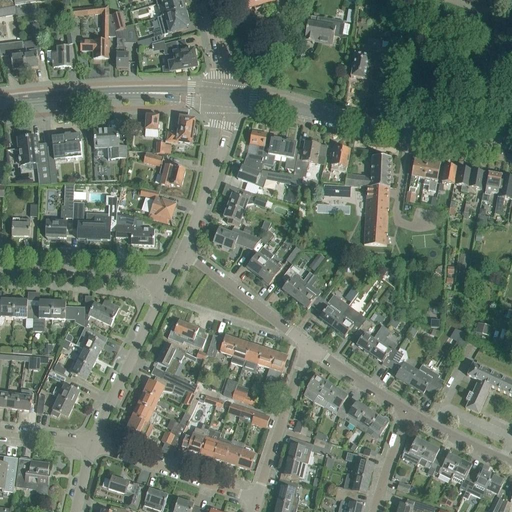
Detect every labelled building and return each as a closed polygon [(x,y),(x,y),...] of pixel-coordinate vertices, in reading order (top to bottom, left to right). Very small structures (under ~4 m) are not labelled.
[(0,0),(0,9),(4,9),(15,7),(36,3),(57,0),(0,0)] [(185,11),(182,0),(175,0),(157,5),(160,18),(185,11)] [(277,0),(243,0),(246,10),(254,8),(255,11),(270,7),(269,3),(278,1),(277,0)] [(37,14),(36,3),(15,7),(17,18),(37,14)] [(188,21),(185,11),(160,18),(163,29),(153,32),(154,38),(150,40),(152,46),(162,43),(161,37),(171,34),(186,30),(185,26),(189,26),(187,21),(188,21)] [(126,30),(122,14),(111,17),(115,33),(124,30),(126,30)] [(115,33),(111,17),(109,16),(109,15),(102,16),(102,42),(81,42),(81,52),(94,52),(93,60),(109,60),(109,42),(109,38),(116,38),(115,33)] [(334,37),(342,38),(342,39),(343,36),(349,37),(351,26),(344,25),(345,24),(336,22),(336,21),(311,17),(310,20),(309,20),(305,42),(333,46),(334,37)] [(128,70),(129,54),(124,54),(124,30),(115,33),(116,38),(117,40),(117,70),(128,70)] [(67,34),(68,45),(75,44),(74,33),(67,34)] [(184,41),(166,46),(168,56),(174,55),(176,63),(169,64),(170,67),(163,69),(164,73),(174,73),(182,71),(183,72),(190,71),(191,72),(192,73),(194,73),(196,73),(197,72),(197,70),(195,59),(197,58),(196,51),(194,52),(194,51),(191,51),(190,51),(190,50),(188,51),(188,52),(186,52),(184,41)] [(39,68),(38,59),(40,56),(39,42),(33,43),(22,44),(23,53),(25,70),(39,68)] [(398,44),(389,42),(386,57),(365,53),(364,55),(355,54),(351,78),(367,81),(369,64),(395,68),(395,70),(396,70),(396,68),(396,67),(397,59),(396,58),(398,44)] [(25,70),(23,53),(14,55),(12,46),(0,47),(0,50),(2,58),(9,57),(9,56),(11,55),(13,71),(25,70)] [(71,68),(71,58),(70,48),(58,49),(58,55),(53,55),(53,53),(47,53),(47,63),(52,63),(52,65),(54,65),(54,69),(71,68)] [(387,84),(385,99),(394,100),(396,85),(387,84)] [(147,116),(146,126),(145,131),(158,132),(159,117),(147,116)] [(191,145),(195,121),(181,118),(179,135),(169,133),(168,141),(191,145)] [(109,160),(127,159),(127,147),(119,147),(118,131),(108,131),(108,129),(98,129),(98,132),(94,132),(95,150),(108,149),(108,161),(109,161),(109,160)] [(264,165),(267,146),(265,146),(267,136),(253,133),(250,145),(258,146),(256,156),(247,155),(245,161),(245,162),(246,162),(244,169),(259,174),(260,175),(261,173),(263,165),(264,165)] [(65,156),(71,155),(72,159),(81,158),(80,145),(81,145),(81,142),(82,141),(82,139),(80,139),(80,135),(71,136),(70,135),(65,135),(65,137),(61,137),(62,147),(52,148),(53,161),(65,160),(65,156)] [(40,186),(51,185),(52,186),(50,174),(48,155),(47,145),(37,146),(36,138),(18,140),(21,161),(19,161),(19,163),(21,164),(21,168),(38,166),(40,186)] [(281,158),(284,141),(276,139),(275,142),(271,141),(270,147),(267,146),(264,165),(267,165),(266,166),(274,167),(275,157),(281,158)] [(293,143),(284,141),(281,158),(286,159),(285,169),(292,170),(291,176),(294,177),(297,161),(294,160),(296,146),(292,145),(293,143)] [(305,143),(304,151),(299,150),(297,161),(294,177),(306,179),(308,164),(324,166),(328,147),(305,143)] [(331,154),(330,158),(333,158),(331,171),(346,174),(351,151),(335,148),(334,155),(331,154)] [(143,164),(154,167),(161,169),(162,165),(164,159),(146,154),(143,164)] [(372,158),(371,178),(355,176),(347,175),(346,186),(355,187),(361,188),(361,187),(368,188),(390,189),(391,159),(372,158)] [(424,180),(428,163),(415,161),(410,189),(417,190),(419,179),(424,180)] [(440,165),(428,163),(424,180),(430,181),(428,192),(435,193),(439,175),(440,165)] [(186,171),(176,168),(162,165),(161,169),(159,175),(163,176),(161,186),(170,188),(170,186),(181,189),(186,171)] [(445,166),(443,176),(442,183),(454,185),(457,168),(445,166)] [(262,172),(261,173),(260,175),(259,174),(244,169),(242,168),(238,180),(263,190),(266,182),(302,188),(303,179),(262,172)] [(468,194),(472,171),(459,169),(456,186),(461,187),(460,192),(468,194)] [(485,174),(472,171),(468,194),(475,195),(476,190),(482,191),(485,174)] [(331,175),(323,173),(322,181),(330,182),(331,175)] [(499,195),(503,177),(489,174),(485,195),(483,194),(482,201),(490,203),(491,194),(498,195),(499,195)] [(511,178),(503,177),(499,195),(498,195),(495,215),(502,216),(505,199),(511,200),(511,178)] [(324,186),(323,196),(349,197),(350,187),(324,186)] [(388,223),(390,189),(368,188),(366,222),(388,223)] [(158,200),(159,194),(142,190),(141,196),(155,199),(156,199),(158,200)] [(265,210),(268,200),(264,199),(252,195),(251,197),(239,193),(237,197),(232,195),(228,207),(245,213),(248,206),(254,205),(265,210)] [(414,204),(415,194),(408,193),(406,203),(414,204)] [(73,219),(74,203),(74,197),(68,196),(67,207),(62,207),(61,213),(66,214),(66,219),(73,219)] [(79,224),(78,230),(78,240),(87,240),(87,242),(101,243),(101,241),(110,241),(111,229),(116,229),(117,225),(117,214),(118,199),(108,199),(108,205),(111,205),(110,218),(87,217),(87,224),(79,224)] [(163,201),(158,200),(156,199),(155,199),(149,219),(167,225),(169,221),(171,221),(176,206),(163,202),(163,201)] [(31,206),(31,218),(38,218),(39,206),(31,206)] [(239,229),(245,213),(228,207),(224,218),(229,220),(227,224),(239,229)] [(67,223),(66,223),(66,219),(66,214),(61,213),(61,223),(47,222),(46,239),(66,240),(67,223)] [(155,231),(137,230),(137,219),(117,214),(117,225),(116,229),(116,239),(117,239),(117,238),(132,238),(131,246),(154,247),(155,231)] [(30,238),(30,228),(31,220),(13,219),(12,237),(30,238)] [(340,234),(359,237),(360,225),(342,222),(340,234)] [(386,255),(388,223),(366,222),(364,254),(386,255)] [(246,227),(243,233),(250,236),(252,230),(246,227)] [(266,246),(276,232),(271,228),(268,232),(261,242),(266,246)] [(250,236),(243,233),(234,229),(233,229),(231,235),(220,231),(220,230),(219,230),(214,243),(215,243),(219,245),(222,247),(222,249),(229,251),(230,250),(233,251),(238,238),(246,241),(244,247),(253,251),(261,240),(250,236)] [(259,276),(269,264),(272,259),(274,256),(263,248),(247,269),(252,272),(253,271),(259,276)] [(302,252),(297,248),(287,261),(292,265),(302,252)] [(458,268),(466,270),(469,256),(461,255),(458,268)] [(279,263),(279,264),(272,259),(269,264),(259,276),(265,281),(265,282),(269,285),(284,267),(279,263)] [(295,301),(313,276),(310,274),(304,282),(301,280),(301,278),(297,275),(295,275),(295,273),(290,269),(282,280),(288,284),(282,291),(295,301)] [(317,310),(324,301),(320,298),(321,297),(321,295),(311,287),(317,279),(313,276),(295,301),(308,310),(311,306),(317,310)] [(332,329),(348,307),(334,296),(329,304),(324,301),(317,310),(323,315),(319,319),(332,329)] [(14,319),(14,301),(1,300),(1,305),(0,305),(0,326),(1,327),(6,318),(14,319)] [(28,301),(14,301),(14,319),(26,319),(26,320),(33,320),(33,307),(27,306),(28,301)] [(52,320),(53,302),(40,302),(39,307),(33,307),(33,320),(33,332),(45,333),(45,320),(52,320)] [(84,320),(85,309),(66,308),(66,303),(53,302),(52,320),(75,321),(75,324),(84,328),(84,320)] [(119,309),(108,304),(106,309),(94,304),(92,309),(85,309),(84,320),(88,322),(91,317),(111,327),(119,309)] [(395,309),(388,305),(384,312),(391,315),(395,309)] [(366,320),(348,307),(332,329),(345,338),(349,333),(354,337),(362,325),(365,321),(366,321),(366,320)] [(439,320),(431,320),(430,327),(439,328),(439,320)] [(370,355),(387,330),(382,327),(373,339),(365,333),(371,325),(366,321),(365,321),(362,325),(354,337),(360,341),(357,346),(370,355)] [(179,322),(174,334),(172,340),(179,343),(181,343),(183,343),(184,342),(186,338),(200,344),(201,339),(196,337),(199,330),(179,322)] [(490,336),(492,327),(478,324),(476,333),(490,336)] [(511,327),(509,327),(503,350),(511,352),(511,327)] [(108,339),(89,330),(85,329),(86,330),(83,336),(88,338),(82,350),(98,357),(104,344),(103,344),(106,339),(107,340),(108,339)] [(389,367),(398,354),(395,352),(398,348),(386,340),(390,333),(387,330),(370,355),(383,364),(389,367)] [(412,330),(408,336),(414,339),(418,332),(412,330)] [(463,334),(461,340),(456,349),(462,353),(468,342),(467,336),(463,334)] [(218,352),(222,339),(214,336),(207,357),(215,360),(218,352)] [(233,357),(238,341),(226,337),(220,353),(225,355),(225,357),(229,359),(231,357),(233,357)] [(504,342),(493,339),(491,346),(502,349),(504,342)] [(245,361),(251,345),(238,341),(233,357),(231,364),(243,368),(243,367),(245,361)] [(65,342),(62,348),(67,351),(70,344),(65,342)] [(258,365),(263,349),(251,345),(245,361),(243,367),(256,371),(258,365)] [(178,349),(177,351),(167,346),(158,365),(168,369),(166,374),(165,373),(161,380),(174,386),(176,387),(189,393),(194,396),(198,387),(191,384),(190,383),(190,384),(174,376),(183,357),(195,363),(197,359),(178,349)] [(269,369),(275,353),(263,349),(258,365),(269,369)] [(92,369),(98,357),(82,350),(76,362),(92,369)] [(204,362),(207,356),(199,352),(196,358),(204,362)] [(288,358),(275,353),(269,369),(266,379),(279,383),(288,358)] [(419,372),(405,364),(405,365),(401,363),(404,358),(398,354),(389,367),(389,368),(399,374),(396,379),(410,387),(419,372)] [(40,359),(30,358),(29,371),(39,372),(40,359)] [(86,382),(92,369),(76,362),(70,374),(77,377),(86,382)] [(511,382),(473,364),(472,366),(471,365),(469,371),(470,371),(467,377),(478,382),(472,395),(469,394),(466,401),(469,402),(465,409),(478,415),(491,388),(511,397),(511,382)] [(54,371),(63,376),(66,371),(56,365),(53,370),(54,371)] [(422,366),(419,372),(410,387),(423,395),(426,390),(436,397),(442,387),(444,383),(438,379),(440,377),(422,366)] [(63,385),(66,379),(57,375),(55,381),(60,384),(63,385)] [(314,403),(327,383),(316,376),(307,389),(304,396),(314,403)] [(173,393),(176,387),(174,386),(161,380),(156,378),(153,383),(149,382),(147,387),(145,386),(142,392),(144,393),(144,394),(159,401),(163,392),(172,394),(173,393)] [(234,396),(234,394),(238,383),(228,380),(224,392),(234,396)] [(326,408),(338,390),(327,383),(314,403),(325,409),(326,408)] [(80,393),(71,389),(64,386),(62,391),(55,388),(52,395),(59,399),(74,406),(80,393)] [(348,397),(338,390),(326,408),(340,418),(347,408),(343,405),(348,397)] [(192,401),(193,399),(194,396),(189,393),(184,404),(189,407),(192,401)] [(154,412),(159,401),(144,394),(138,405),(154,412)] [(18,411),(20,396),(7,395),(5,410),(18,411)] [(31,413),(32,403),(33,398),(20,396),(18,411),(31,413)] [(39,396),(37,414),(43,415),(45,397),(39,396)] [(68,418),(74,406),(59,399),(51,415),(58,419),(60,415),(68,418)] [(189,407),(186,413),(187,414),(192,416),(198,402),(193,399),(192,401),(189,407)] [(224,403),(218,401),(217,407),(215,411),(221,413),(222,409),(224,403)] [(356,428),(359,423),(368,410),(357,403),(351,411),(347,408),(340,418),(356,428)] [(158,414),(154,412),(138,405),(133,417),(148,424),(153,426),(158,414)] [(240,418),(243,409),(231,405),(228,414),(240,418)] [(252,422),(255,413),(243,409),(240,418),(252,422)] [(369,430),(378,417),(368,410),(359,423),(369,430)] [(270,418),(255,413),(252,422),(251,425),(266,430),(270,418)] [(154,426),(153,426),(148,424),(133,417),(127,429),(138,434),(137,437),(147,441),(154,426)] [(389,424),(378,417),(369,430),(367,434),(371,437),(374,433),(380,437),(389,424)] [(310,425),(308,425),(298,422),(297,427),(308,431),(310,425)] [(175,423),(170,434),(175,437),(180,439),(180,440),(185,431),(186,428),(175,423)] [(200,455),(209,431),(210,428),(203,425),(201,431),(195,429),(192,440),(185,437),(182,449),(188,451),(200,455)] [(306,437),(308,431),(297,427),(295,433),(306,437)] [(213,459),(218,443),(212,441),(215,433),(209,431),(200,455),(213,459)] [(175,437),(170,434),(166,433),(162,441),(171,446),(175,437)] [(308,451),(311,452),(313,446),(293,439),(293,440),(297,441),(296,447),(291,446),(288,461),(306,465),(308,466),(310,457),(307,456),(308,451)] [(417,467),(418,465),(428,445),(416,439),(413,447),(407,445),(402,459),(403,459),(404,456),(414,461),(412,464),(417,467)] [(326,457),(330,445),(316,440),(313,446),(311,452),(325,457),(326,457)] [(237,467),(243,451),(245,445),(232,441),(231,445),(230,447),(231,447),(225,463),(237,467)] [(225,463),(231,447),(230,447),(231,445),(227,444),(226,446),(218,443),(213,459),(225,463)] [(341,455),(343,449),(330,445),(326,457),(333,461),(335,453),(341,455)] [(440,451),(428,445),(418,465),(430,470),(427,475),(432,477),(435,473),(434,473),(440,462),(435,460),(440,451)] [(377,454),(365,450),(358,447),(357,448),(354,453),(363,456),(375,460),(377,454)] [(255,455),(243,451),(237,467),(250,472),(255,455)] [(450,481),(460,461),(449,455),(444,464),(440,462),(434,473),(435,473),(439,476),(439,475),(450,481)] [(14,493),(17,469),(18,460),(4,458),(3,464),(0,463),(0,489),(3,489),(2,492),(14,493)] [(20,458),(19,468),(16,488),(24,489),(27,486),(35,487),(35,491),(39,494),(47,495),(49,478),(48,476),(49,464),(42,463),(40,464),(32,463),(32,460),(20,458)] [(370,481),(373,465),(360,462),(361,461),(355,459),(351,476),(370,481)] [(304,474),(306,465),(288,461),(284,475),(281,475),(280,481),(298,485),(299,479),(297,479),(299,472),(304,474)] [(472,466),(460,461),(450,481),(461,486),(460,490),(465,492),(472,478),(468,475),(472,466)] [(486,491),(493,477),(481,471),(477,480),(472,478),(465,492),(463,498),(468,501),(472,492),(483,497),(486,491)] [(366,496),(370,481),(351,476),(347,475),(344,490),(338,488),(337,495),(355,499),(357,493),(366,496)] [(505,482),(493,477),(486,491),(483,497),(482,499),(491,503),(495,495),(498,497),(505,482)] [(108,490),(131,497),(128,507),(136,510),(143,488),(112,478),(108,490)] [(296,492),(298,485),(280,481),(278,487),(281,488),(278,503),(298,508),(299,500),(298,498),(295,497),(296,492)] [(399,484),(399,485),(397,490),(408,494),(410,488),(399,484)] [(162,511),(168,497),(149,490),(142,510),(147,511),(162,511)] [(354,505),(355,499),(337,495),(335,501),(341,503),(338,511),(362,511),(363,507),(354,505)] [(439,504),(452,509),(454,504),(442,498),(439,504)] [(497,498),(491,510),(494,511),(498,511),(504,501),(497,498)] [(191,511),(194,505),(178,500),(174,511),(191,511)] [(436,511),(437,510),(408,500),(406,506),(400,504),(397,511),(436,511)] [(508,511),(511,504),(504,501),(499,511),(508,511)] [(296,511),(298,508),(278,503),(275,511),(296,511)]
